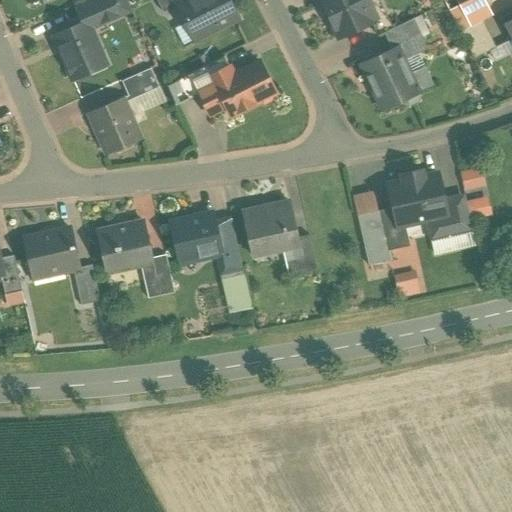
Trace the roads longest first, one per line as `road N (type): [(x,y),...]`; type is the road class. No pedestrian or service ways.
road 1 (tertiary): [(511,311),(161,377),(0,389)]
road 2 (residential): [(342,153),(54,189)]
road 3 (residential): [(511,112),(406,144),(342,153)]
road 4 (residential): [(342,153),(268,0)]
road 5 (residential): [(54,189),(0,52)]
